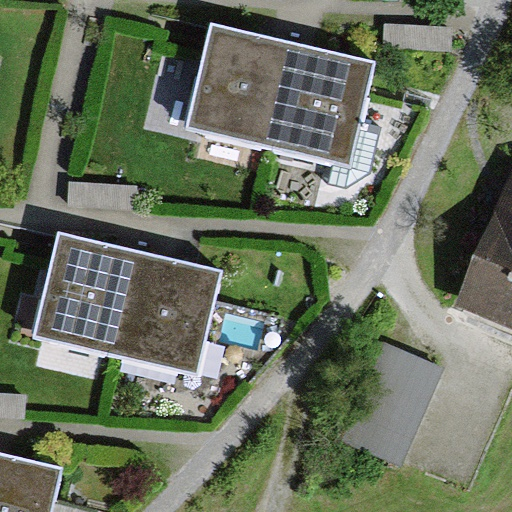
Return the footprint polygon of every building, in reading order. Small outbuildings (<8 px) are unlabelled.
[(290,48),(212,30),(187,134),(265,152),(290,48)] [(375,68),(290,48),(265,152),(351,171),(375,68)] [(511,197),(465,301),(511,323),(511,197)] [(141,257),(63,239),(40,338),(119,356),(141,257)] [(220,275),(141,257),(119,356),(197,374),(220,275)] [(398,463),(437,372),(387,351),(348,442),(398,463)] [(52,511),(61,472),(0,458),(0,511),(52,511)]
